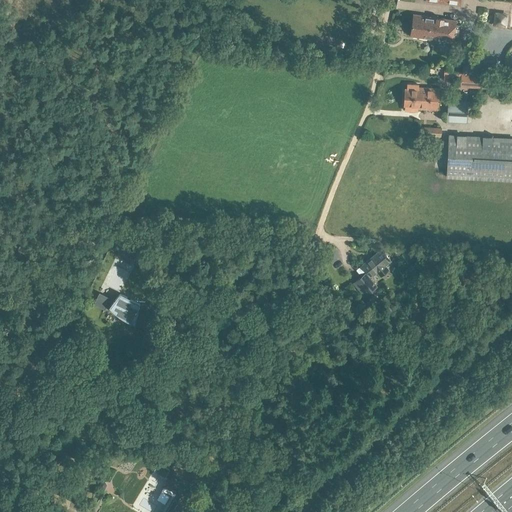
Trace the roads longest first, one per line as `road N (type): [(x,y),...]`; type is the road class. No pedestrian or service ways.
road 1 (track): [(391,0),(377,78),(296,302),(284,451),(272,478),(234,511)]
road 2 (unknown): [(0,280),(66,152),(52,109),(16,68),(10,0)]
road 3 (motorway): [(511,427),(410,511)]
